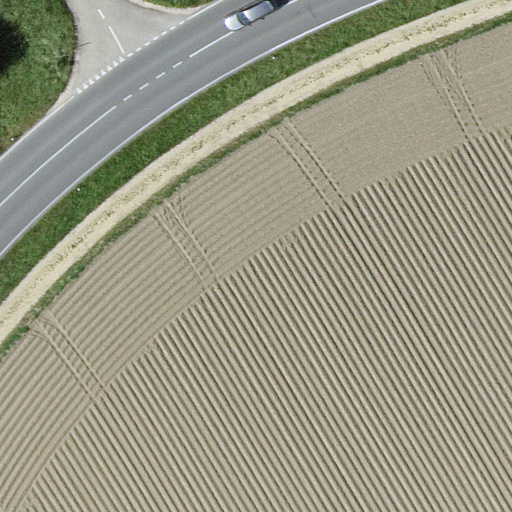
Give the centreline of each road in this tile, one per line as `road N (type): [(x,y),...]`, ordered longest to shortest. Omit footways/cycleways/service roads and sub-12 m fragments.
road 1 (track): [(0,326),(111,214),(235,122),(346,63),(508,0)]
road 2 (tertiary): [(297,0),(143,87),(0,206)]
